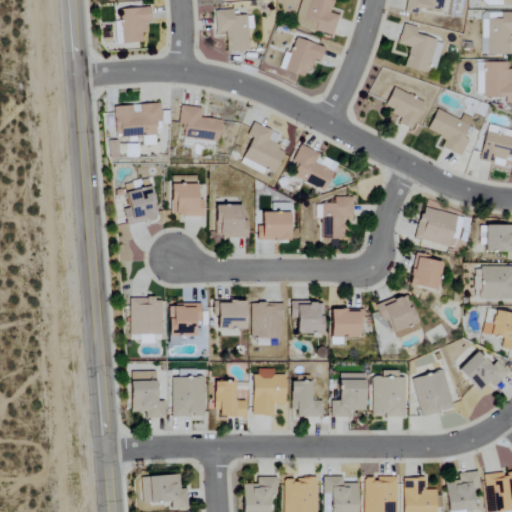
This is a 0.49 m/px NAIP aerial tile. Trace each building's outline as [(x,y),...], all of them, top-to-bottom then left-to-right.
[(300,0),(293,24),(332,35),(337,16),(328,14),(332,0),(300,0)] [(440,12),(442,0),(405,0),(403,12),(417,14),(418,9),(440,12)] [(119,9),(121,43),(141,43),(141,34),(144,34),(144,23),(149,23),(149,8),(119,9)] [(246,16),(232,16),(232,11),(213,11),(214,33),(225,33),(225,52),(247,52),(246,16)] [(481,55),(509,54),(509,34),(511,34),(511,12),(480,13),(481,55)] [(404,68),(426,74),(435,40),(415,35),(417,28),(402,24),(397,45),(409,48),(404,68)] [(475,96),(505,97),(505,104),(511,103),(511,83),(510,83),(510,63),(476,62),(475,96)] [(400,117),(397,124),(410,130),(423,104),(391,89),(382,109),(400,117)] [(160,122),(160,105),(113,106),(114,137),(154,136),(154,122),(160,122)] [(181,139),(217,142),(219,120),(199,119),(199,108),(179,106),(177,125),(182,125),(181,139)] [(426,132),(444,139),(440,149),(460,156),(467,139),(462,137),(469,118),(461,115),(459,120),(434,110),(426,132)] [(241,162),(273,174),(283,148),(266,141),(270,130),(251,123),(246,137),(250,138),(241,162)] [(502,167),(503,160),(511,162),(511,131),(486,126),(478,161),(502,167)] [(323,192),(336,163),(298,146),(290,163),(294,164),(288,176),(323,192)] [(168,216),(201,217),(201,200),(194,200),(195,177),(168,176),(168,216)] [(122,192),(125,209),(121,210),(124,224),(153,220),(149,188),(122,192)] [(320,204),(320,239),(342,240),(343,218),(351,218),(351,198),(333,198),(332,205),(320,204)] [(212,206),(213,239),(246,238),(245,222),(239,222),(239,206),(212,206)] [(447,247),(454,215),(420,208),(413,239),(447,247)] [(287,241),(288,213),(257,213),(257,241),(287,241)] [(511,226),(484,226),(484,252),(504,252),(504,260),(511,260),(511,226)] [(407,286),(434,291),(440,261),(413,255),(407,286)] [(511,300),(511,267),(479,266),(478,299),(511,300)] [(418,330),(404,294),(374,307),(380,322),(385,320),(394,340),(418,330)] [(160,300),(128,299),(127,335),(160,336),(160,300)] [(244,302),(214,302),(215,330),(245,329),(244,302)] [(321,303),(288,302),(288,321),(294,321),(293,334),(321,334),(321,303)] [(249,339),(279,339),(280,304),(249,303),(249,339)] [(199,304),(166,305),(167,338),(193,337),(193,322),(199,321),(199,304)] [(361,325),(361,310),(328,310),(328,338),(357,339),(357,325),(361,325)] [(511,351),(511,315),(492,312),(490,325),(482,324),(480,335),(502,339),(500,349),(511,351)] [(456,372),(478,393),(488,383),(493,388),(507,373),(495,362),(489,367),(474,353),(456,372)] [(250,416),(272,416),(272,405),(283,405),(283,375),(272,375),(272,369),(251,369),(250,416)] [(370,378),(370,418),(403,417),(402,378),(395,379),(395,371),(380,372),(380,378),(370,378)] [(410,379),(420,418),(451,409),(441,371),(410,379)] [(163,419),(162,402),(154,402),(153,372),(127,373),(128,413),(143,413),(144,419),(163,419)] [(362,374),(336,374),(336,402),(328,402),(329,418),(349,418),(349,412),(363,412),(362,374)] [(169,379),(170,418),(202,417),(201,378),(169,379)] [(290,418),(320,417),(319,401),(308,402),(308,382),(289,383),(290,418)] [(231,383),(212,383),(212,418),(243,418),(243,402),(231,402),(231,383)] [(245,390),(232,389),(231,401),(244,402),(245,390)] [(445,511),(455,511),(473,510),(471,490),(478,489),(476,472),(456,474),(457,481),(443,483),(445,511)] [(484,475),(485,511),(511,511),(511,473),(501,474),(484,475)] [(139,478),(140,504),(168,503),(169,510),(185,509),(185,490),(178,490),(177,476),(139,478)] [(394,511),(394,477),(373,478),(362,479),(362,511),(394,511)] [(266,511),(266,496),(275,496),(275,478),(256,478),(256,485),(240,485),(240,511),(266,511)] [(402,479),(402,511),(434,511),(434,490),(424,490),(423,478),(402,479)] [(282,511),(314,511),(314,479),(282,480),(282,511)]
